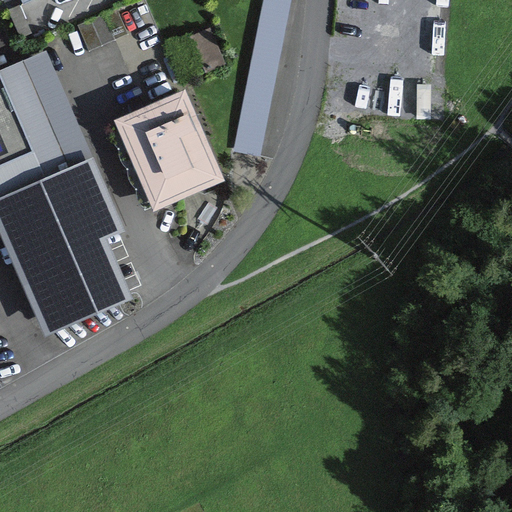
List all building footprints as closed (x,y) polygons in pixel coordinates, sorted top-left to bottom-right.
[(288,0),(262,0),(233,149),(258,156),(288,0)] [(119,8),(79,25),(88,45),(126,29),(119,8)] [(227,65),(210,29),(190,36),(205,73),(227,65)] [(46,52),(0,71),(0,73),(32,149),(0,164),(0,198),(94,157),(46,52)] [(0,73),(0,164),(32,149),(0,73)] [(186,93),(117,123),(155,212),(225,182),(186,93)] [(126,232),(94,157),(0,198),(0,238),(43,338),(132,300),(108,241),(126,232)]
